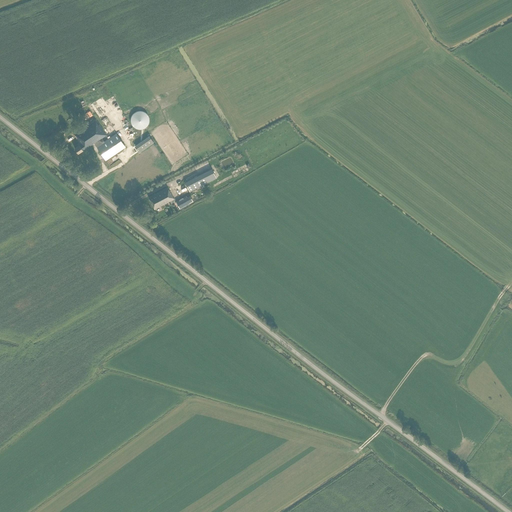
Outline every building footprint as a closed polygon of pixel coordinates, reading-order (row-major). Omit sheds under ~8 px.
[(95,102),(91,105),(101,120),(105,117),(95,102)] [(142,110),(140,109),(138,110),(136,110),(135,111),(133,112),(132,113),(131,115),(130,117),(129,118),(129,120),(129,122),(130,124),(131,126),(132,127),(133,129),(135,130),(136,130),(138,131),(140,131),(142,131),(144,130),(145,130),(147,129),(148,127),(149,126),(150,124),(151,122),(151,120),(151,118),(150,117),(149,115),(148,113),(147,112),(145,111),(144,110),(142,110)] [(85,120),(92,116),(88,111),(82,115),(85,120)] [(78,154),(88,147),(88,148),(94,143),(97,147),(96,147),(106,161),(125,147),(116,134),(104,142),(102,138),(107,135),(96,120),(75,134),(78,139),(77,139),(81,144),(75,149),(78,154)] [(150,138),(136,148),(139,153),(154,142),(150,138)] [(185,183),(190,192),(217,179),(212,170),(185,183)] [(148,198),(155,209),(174,200),(168,188),(148,198)] [(179,208),(179,209),(190,203),(186,196),(175,202),(178,206),(175,207),(177,210),(179,208)]
